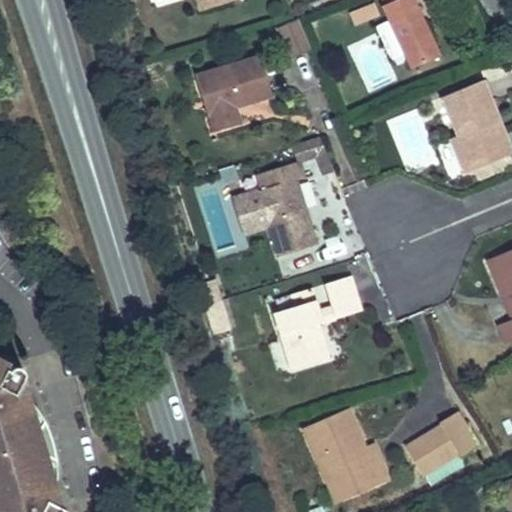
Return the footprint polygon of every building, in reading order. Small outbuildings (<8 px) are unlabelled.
[(194,0),(199,11),(235,0),(194,0)] [(414,0),(397,0),(385,6),(413,68),(440,57),(414,0)] [(349,12),(355,29),(380,20),(374,3),(349,12)] [(311,49),(299,21),(280,27),(279,27),(292,57),(311,49)] [(213,115),(219,133),(237,127),(232,110),(274,98),(262,57),(197,76),(209,116),(213,115)] [(492,123),(500,119),(484,82),(443,99),(459,137),(452,141),(467,174),(507,157),(492,123)] [(511,155),(511,146),(500,119),(492,123),(507,157),(511,155)] [(322,140),(297,147),(302,162),(318,158),(325,176),(336,172),(322,140)] [(307,179),(302,162),(261,175),(266,190),(261,191),(270,222),(281,257),(303,251),(320,246),(300,181),(307,179)] [(270,222),(261,191),(253,194),(263,225),(270,222)] [(507,345),(511,342),(511,250),(489,260),(511,315),(511,320),(500,326),(507,345)] [(324,283),(331,304),(356,297),(350,275),(324,283)] [(321,322),(317,309),(311,287),(290,293),(294,306),(274,312),(282,338),(290,367),(326,357),(316,324),(321,322)] [(331,304),(317,309),(321,322),(360,311),(356,297),(331,304)] [(0,511),(63,511),(64,509),(68,507),(78,501),(79,496),(79,491),(73,487),(64,488),(55,492),(52,486),(59,474),(62,466),(62,459),(60,451),(56,443),(46,439),(38,415),(40,402),(38,397),(33,390),(27,388),(15,390),(9,378),(23,369),(24,365),(22,362),(15,359),(3,359),(0,353),(0,346),(2,344),(0,342),(0,511)] [(348,415),(304,433),(335,505),(389,482),(375,450),(365,455),(348,415)] [(439,428),(442,433),(457,459),(459,464),(478,452),(459,417),(439,428)] [(457,459),(442,433),(409,451),(423,477),(457,459)]
